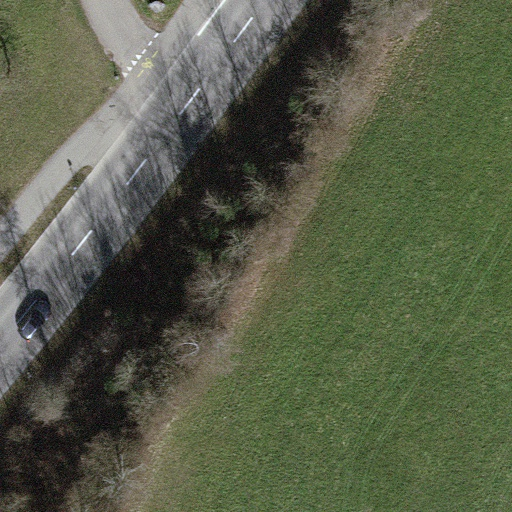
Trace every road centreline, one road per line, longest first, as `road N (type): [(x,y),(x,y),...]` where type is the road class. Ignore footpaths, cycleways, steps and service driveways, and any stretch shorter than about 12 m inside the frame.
road 1 (tertiary): [(0,351),(277,0)]
road 2 (track): [(194,104),(152,68),(109,0)]
